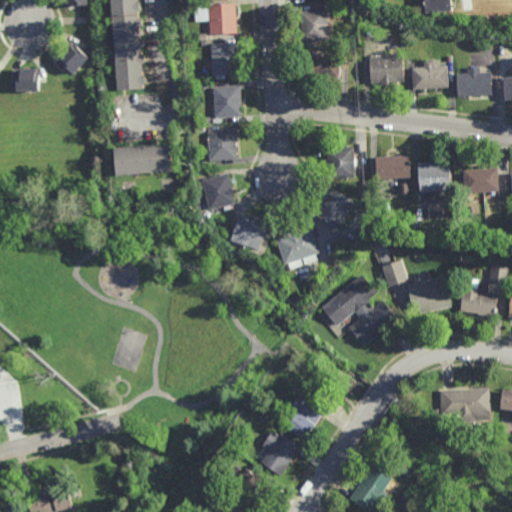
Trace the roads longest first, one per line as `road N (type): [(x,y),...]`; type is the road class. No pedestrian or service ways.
road 1 (residential): [(511,353),(456,350),(405,369),(303,509)]
road 2 (residential): [(511,133),(277,103)]
road 3 (residential): [(268,0),(279,174)]
road 4 (residential): [(126,422),(0,452)]
